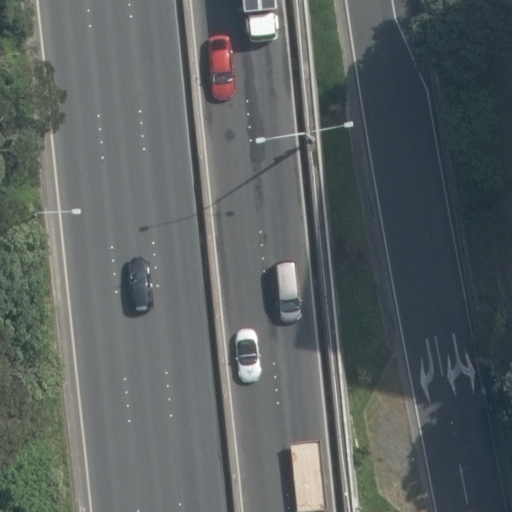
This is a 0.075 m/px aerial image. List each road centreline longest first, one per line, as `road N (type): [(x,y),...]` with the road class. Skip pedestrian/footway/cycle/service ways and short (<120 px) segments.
road 1 (motorway): [(381,0),(472,511)]
road 2 (motorway): [(183,511),(129,0)]
road 3 (motorway): [(241,0),(295,511)]
